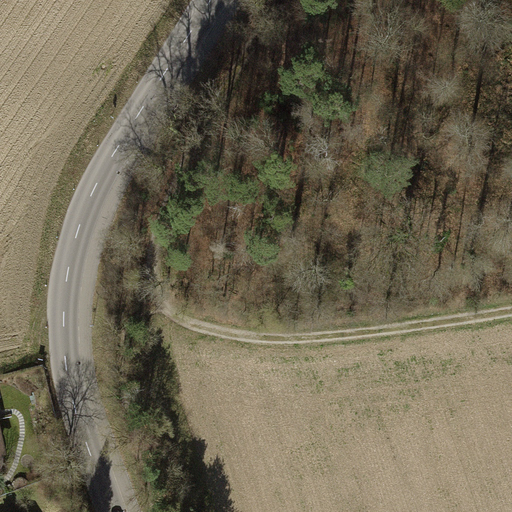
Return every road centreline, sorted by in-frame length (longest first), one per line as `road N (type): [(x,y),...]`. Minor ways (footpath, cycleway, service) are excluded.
road 1 (tertiary): [(110,511),(68,396),(61,287),(85,201),(210,0)]
road 2 (track): [(172,311),(155,296),(149,264),(164,214),(188,151),(280,0)]
road 3 (track): [(511,311),(305,339),(256,337),(172,311)]
